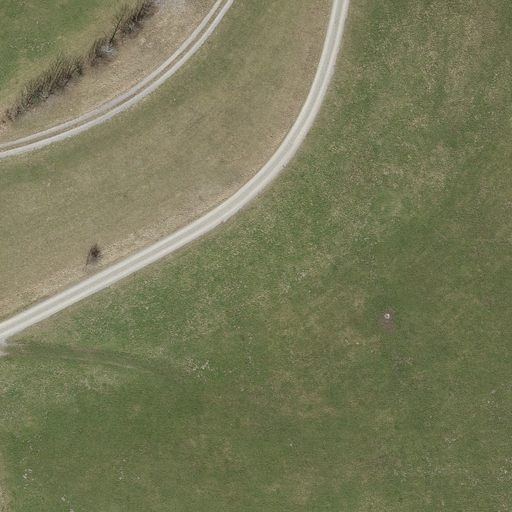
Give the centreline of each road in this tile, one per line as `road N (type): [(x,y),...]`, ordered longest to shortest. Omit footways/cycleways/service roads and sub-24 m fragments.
road 1 (track): [(341,0),(313,102),(259,181),(182,237),(0,330)]
road 2 (track): [(225,0),(192,45),(119,104),(0,150)]
